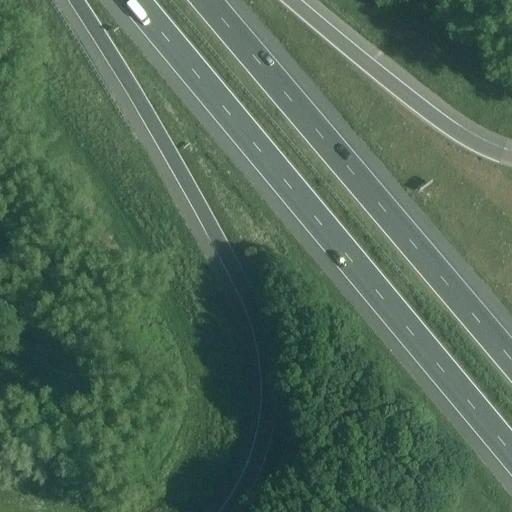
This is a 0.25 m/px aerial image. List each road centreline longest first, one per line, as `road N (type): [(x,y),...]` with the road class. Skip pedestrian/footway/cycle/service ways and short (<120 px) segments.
road 1 (motorway): [(133,0),(511,446)]
road 2 (motorway): [(75,0),(206,212),(258,347),(263,410),(251,459),(220,511)]
road 3 (motorway): [(511,343),(211,0)]
road 4 (motorway): [(511,164),(471,146),(291,0)]
